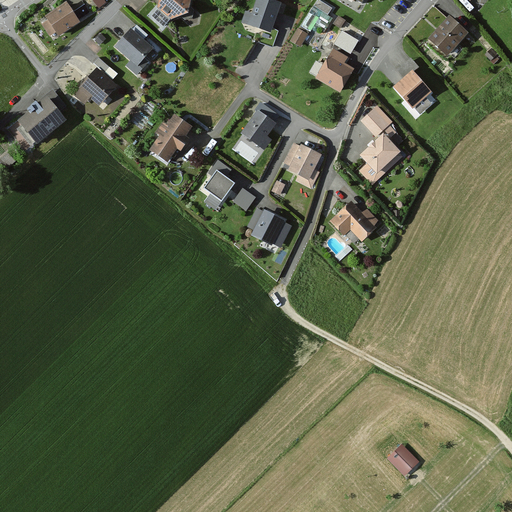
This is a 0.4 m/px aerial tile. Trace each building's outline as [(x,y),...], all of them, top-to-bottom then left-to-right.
[(103,3),(100,0),(94,0),(91,3),(97,10),(103,3)] [(157,0),(156,10),(170,21),(188,16),(189,0),(157,0)] [(269,34),(279,4),(266,0),(254,0),(249,14),(244,12),(240,24),(269,34)] [(327,11),(331,5),(323,0),(317,0),(315,3),(327,11)] [(370,0),(347,0),(363,9),(367,1),(370,2),(370,0)] [(77,24),(64,4),(43,17),(46,22),(40,26),(47,38),(54,34),(56,38),(77,24)] [(89,14),(83,5),(72,13),(78,22),(89,14)] [(466,34),(447,17),(426,39),(445,57),(466,34)] [(131,32),(129,30),(113,48),(129,61),(124,67),(136,76),(146,64),(143,61),(153,49),(143,40),(146,37),(135,27),(131,32)] [(299,47),(306,34),(297,29),(289,41),(299,47)] [(359,41),(342,30),(334,44),(350,54),(359,41)] [(103,40),(99,36),(93,42),(98,46),(103,40)] [(345,59),(330,50),(313,81),(339,94),(351,73),(352,70),(348,68),(342,64),(345,59)] [(496,58),(488,51),(483,56),(491,63),(496,58)] [(117,76),(97,58),(92,64),(111,81),(117,76)] [(394,72),(400,78),(390,87),(411,110),(431,92),(412,72),(417,69),(408,59),(394,72)] [(115,87),(95,70),(72,97),(82,105),(88,98),(98,107),(115,87)] [(64,107),(50,91),(40,99),(42,100),(36,105),(34,103),(29,107),(29,108),(25,111),(26,112),(15,122),(19,127),(15,130),(29,147),(33,143),(36,146),(64,122),(57,113),(64,107)] [(277,116),(259,103),(253,110),(255,111),(239,134),(262,151),(271,139),(266,136),(274,124),(273,123),(277,116)] [(386,126),(372,109),(358,122),(372,138),(386,126)] [(190,127),(172,115),(166,123),(162,120),(153,134),(156,137),(147,150),(166,163),(175,150),(179,152),(187,139),(183,136),(190,127)] [(382,135),(358,156),(375,175),(377,173),(380,176),(400,158),(397,155),(399,153),(382,135)] [(298,147),(291,144),(281,164),(287,167),(286,170),(297,176),(294,182),(309,190),(318,174),(313,171),(320,156),(299,145),(298,147)] [(13,164),(5,155),(0,159),(0,168),(4,173),(13,164)] [(229,172),(214,161),(207,173),(210,176),(201,189),(208,194),(201,203),(212,210),(218,201),(220,202),(233,183),(225,177),(229,172)] [(282,185),(274,182),(270,192),(277,195),(282,185)] [(254,199),(241,189),(231,202),(244,212),(254,199)] [(360,213),(350,202),(327,221),(341,236),(348,230),(359,243),(375,229),(372,226),(377,222),(365,209),(360,213)] [(275,236),(283,222),(255,208),(244,228),(251,231),(248,236),(275,249),(281,239),(275,236)] [(419,463),(400,445),(387,459),(406,477),(419,463)]
